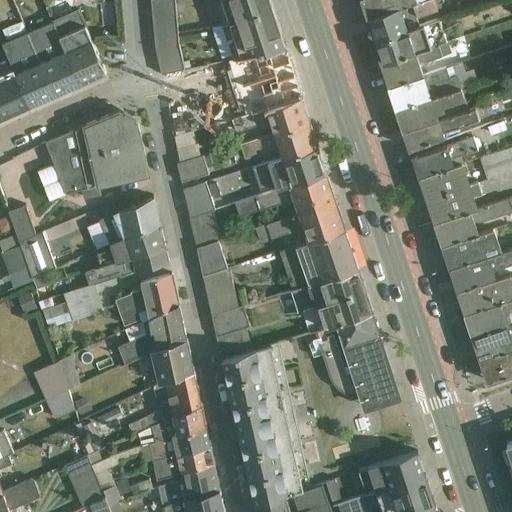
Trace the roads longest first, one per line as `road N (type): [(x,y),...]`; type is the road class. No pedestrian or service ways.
road 1 (primary): [(447,425),(308,0)]
road 2 (residential): [(240,511),(146,77)]
road 3 (residential): [(146,77),(0,141)]
